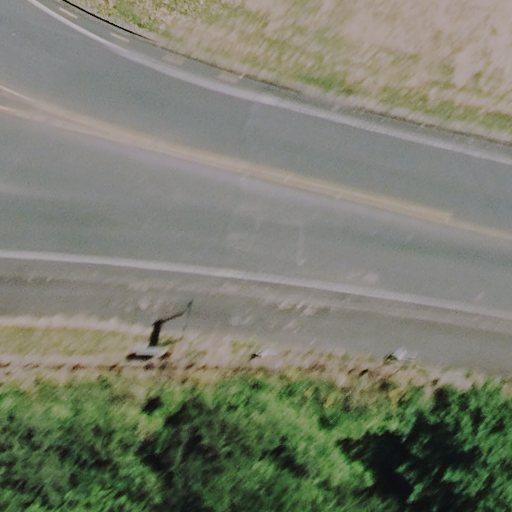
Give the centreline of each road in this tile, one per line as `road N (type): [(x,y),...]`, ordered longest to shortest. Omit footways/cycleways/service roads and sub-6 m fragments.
road 1 (tertiary): [(0,43),(314,199)]
road 2 (tertiary): [(314,199),(0,155)]
road 3 (tertiary): [(314,199),(112,200),(0,210)]
road 4 (tertiary): [(511,245),(314,199)]
